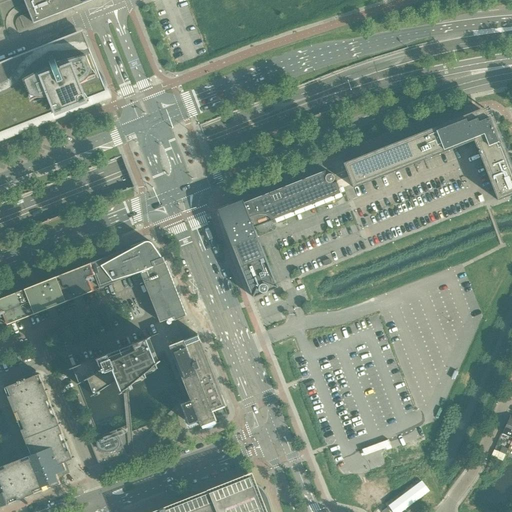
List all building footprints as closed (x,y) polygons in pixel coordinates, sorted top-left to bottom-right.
[(56,15),(94,0),(24,0),(34,24),(56,15)] [(0,137),(12,133),(105,96),(108,95),(98,71),(82,32),(0,63),(0,137)] [(353,188),(462,145),(468,143),(468,145),(472,143),(472,141),(474,141),(498,201),(511,195),(511,164),(494,119),(490,121),(486,119),(479,122),(475,119),(468,122),(469,120),(465,118),(464,120),(457,123),(455,119),(344,163),(353,188)] [(278,288),(262,247),(254,228),(255,227),(256,229),(258,230),(259,231),(261,232),(263,232),(265,232),(267,231),(269,230),(270,229),(273,230),(275,226),(272,225),(272,223),(272,221),(341,193),(331,168),(263,195),(219,212),(225,226),(253,298),(278,288)] [(94,291),(93,291),(88,277),(95,275),(100,288),(112,283),(130,276),(141,272),(148,291),(148,292),(152,301),(152,302),(156,311),(156,312),(160,321),(160,322),(174,317),(175,320),(186,316),(163,257),(162,257),(153,244),(152,243),(151,242),(149,242),(148,241),(146,242),(145,242),(145,240),(130,246),(131,247),(90,263),(48,280),(0,299),(0,312),(3,311),(8,325),(85,294),(94,291)] [(226,406),(198,335),(169,346),(191,400),(181,404),(187,417),(185,418),(186,419),(185,420),(185,421),(184,422),(185,423),(186,423),(187,424),(188,424),(189,426),(197,423),(196,421),(199,420),(201,427),(215,421),(216,421),(213,411),(226,406)] [(123,393),(160,361),(157,357),(156,354),(149,338),(151,338),(150,337),(71,368),(71,369),(74,368),(76,372),(80,382),(77,384),(77,385),(80,383),(90,378),(96,393),(92,395),(93,396),(96,394),(119,378),(120,381),(124,390),(122,392),(123,393)] [(10,503),(18,500),(26,497),(26,498),(27,498),(27,496),(35,493),(42,490),(43,492),(44,491),(44,490),(51,487),(59,484),(60,485),(61,485),(58,477),(69,472),(65,462),(74,458),(74,457),(72,458),(66,442),(68,442),(67,440),(66,441),(60,426),(61,425),(61,423),(59,424),(53,408),(54,408),(54,407),(52,407),(46,392),(48,391),(47,390),(46,390),(40,375),(40,374),(26,379),(25,378),(24,378),(24,380),(19,382),(18,380),(17,381),(18,382),(4,388),(4,389),(5,389),(9,400),(8,401),(8,403),(10,402),(11,404),(10,405),(10,406),(12,405),(15,413),(18,421),(16,422),(17,423),(18,422),(24,438),(23,438),(23,440),(25,439),(31,455),(29,456),(13,462),(13,461),(12,462),(0,466),(0,506),(9,504),(10,504),(10,503)] [(511,437),(511,416),(510,416),(502,433),(511,437)] [(126,454),(119,436),(123,435),(121,430),(117,432),(116,429),(99,436),(89,440),(99,465),(126,454)] [(270,511),(267,499),(261,489),(259,487),(256,485),(254,483),(251,475),(237,481),(223,486),(223,487),(159,511),(270,511)]
